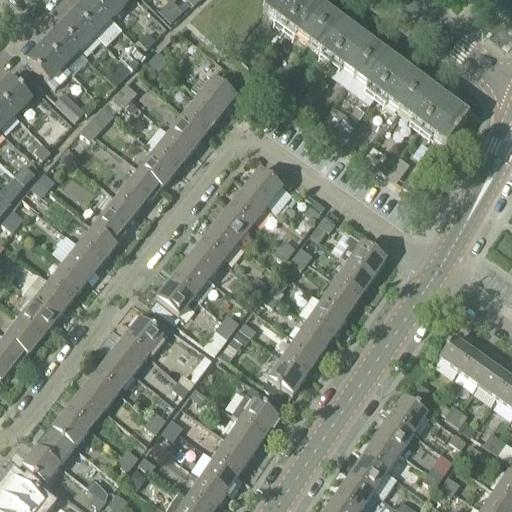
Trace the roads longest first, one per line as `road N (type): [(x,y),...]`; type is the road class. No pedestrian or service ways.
road 1 (residential): [(435,272),(244,140),(0,439)]
road 2 (tertiary): [(272,511),(432,277)]
road 3 (tertiary): [(435,272),(511,127)]
road 4 (tertiary): [(511,93),(398,0)]
